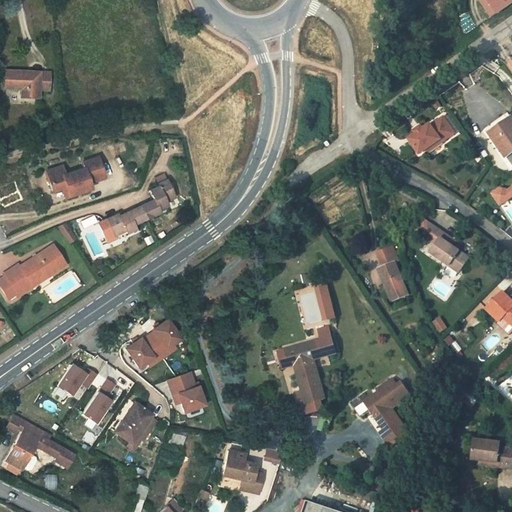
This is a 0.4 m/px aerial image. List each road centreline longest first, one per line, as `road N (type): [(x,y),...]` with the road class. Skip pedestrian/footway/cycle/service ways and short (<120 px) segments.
road 1 (secondary): [(0,381),(213,230)]
road 2 (secondary): [(213,230),(244,208),(278,140),(287,17)]
road 3 (secondary): [(241,30),(267,72),(269,119),(247,182),(213,230)]
road 4 (residential): [(511,25),(351,137)]
road 5 (residential): [(511,250),(423,185),(365,155)]
road 6 (residential): [(351,137),(341,32),(330,16),(298,4)]
